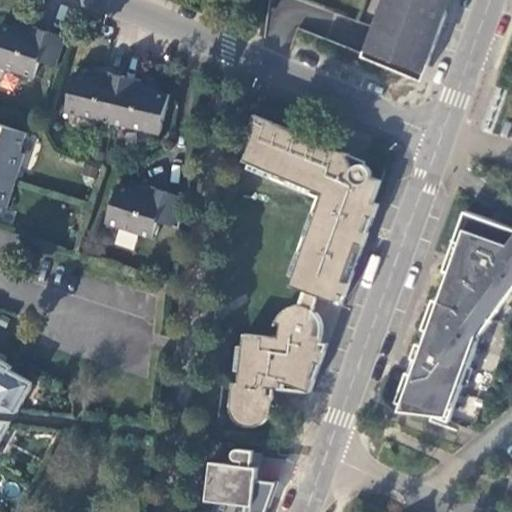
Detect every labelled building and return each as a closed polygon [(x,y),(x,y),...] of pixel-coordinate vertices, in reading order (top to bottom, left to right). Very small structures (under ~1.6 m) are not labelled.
[(393,0),(383,30),(374,28),(364,57),(401,73),(402,69),(407,71),(413,70),(418,68),(423,64),(425,59),(437,23),(441,23),(444,22),(446,20),(448,15),(448,12),(446,9),(443,7),(446,0),(393,0)] [(2,25),(0,30),(0,67),(36,79),(41,61),(57,67),(67,38),(62,36),(33,26),(33,29),(32,34),(2,25)] [(68,113),(114,124),(125,77),(108,73),(106,80),(76,74),(68,113)] [(125,77),(114,124),(161,135),(171,96),(142,89),(143,82),(125,77)] [(289,180),(288,185),(311,195),(314,190),(326,195),(318,215),(313,213),(304,237),(310,239),(304,253),(299,252),(291,275),(295,278),(293,285),(305,291),(301,305),(294,305),(288,307),(282,310),(278,316),(276,322),(282,324),(280,338),(246,334),(245,347),(239,346),(236,372),(241,372),(240,383),(234,383),(233,407),(234,414),(238,421),(244,426),(251,428),(259,427),(265,424),(271,418),(274,411),(277,389),(281,387),(281,382),(312,394),(317,381),(311,378),(317,364),(322,366),(327,351),(321,350),(324,332),(324,325),(323,320),(319,314),(315,310),(320,296),(339,303),(342,294),(347,296),(352,282),(350,274),(351,266),(353,259),(358,252),(365,248),(370,233),(365,231),(370,216),(375,218),(381,205),(375,203),(382,181),(373,177),(373,173),(371,168),(368,165),(363,164),(359,164),(355,166),(351,155),(255,116),(249,169),(273,179),(274,173),(289,180)] [(0,175),(17,181),(26,155),(22,153),(28,134),(0,124),(0,175)] [(17,181),(0,175),(0,219),(5,208),(9,209),(17,181)] [(159,221),(181,228),(185,198),(152,187),(150,194),(120,185),(107,223),(154,239),(159,221)] [(511,229),(467,214),(451,257),(445,273),(451,275),(441,304),(435,302),(424,332),(428,333),(423,347),(419,346),(414,361),(420,363),(415,377),(409,375),(398,404),(452,424),(482,339),(511,297),(511,229)] [(133,250),(138,235),(119,229),(114,244),(133,250)] [(0,411),(18,414),(35,383),(12,370),(13,367),(0,359),(0,411)] [(0,421),(0,446),(13,423),(0,421)] [(237,458),(240,460),(246,460),(245,465),(213,461),(208,501),(270,507),(280,481),(258,479),(259,467),(253,466),(255,450),(240,449),(238,450),(236,452),(236,456),(236,457),(237,458)]
